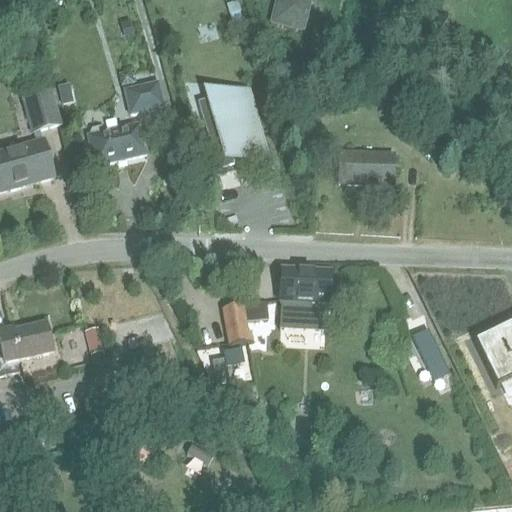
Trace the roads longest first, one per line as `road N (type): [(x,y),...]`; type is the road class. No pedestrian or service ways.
road 1 (tertiary): [(0,281),(63,261),(147,249),(511,261)]
road 2 (unclassified): [(511,93),(407,0)]
